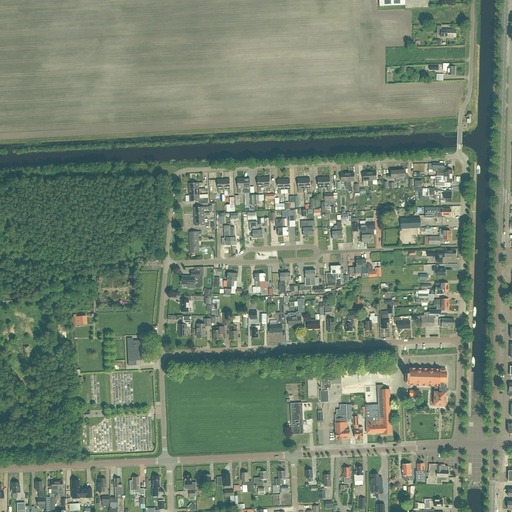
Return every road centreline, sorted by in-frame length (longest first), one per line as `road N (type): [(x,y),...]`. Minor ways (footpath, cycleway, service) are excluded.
road 1 (residential): [(165,263),(180,171),(458,156)]
road 2 (residential): [(160,353),(461,339)]
road 3 (secondary): [(493,444),(499,196)]
road 4 (secondary): [(499,196),(504,0)]
road 5 (unclassified): [(461,339),(466,166),(458,156)]
road 6 (tertiary): [(292,454),(458,448)]
road 7 (tertiary): [(0,468),(164,460)]
road 8 (unclassified): [(458,156),(472,0)]
road 9 (tertiary): [(168,460),(292,454)]
